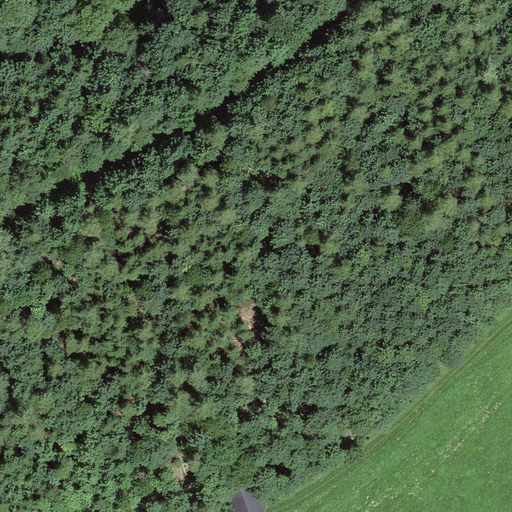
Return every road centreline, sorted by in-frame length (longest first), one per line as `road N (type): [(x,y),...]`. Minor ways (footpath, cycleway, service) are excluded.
road 1 (track): [(358,0),(213,110),(0,214)]
road 2 (track): [(268,511),(409,417),(511,321)]
